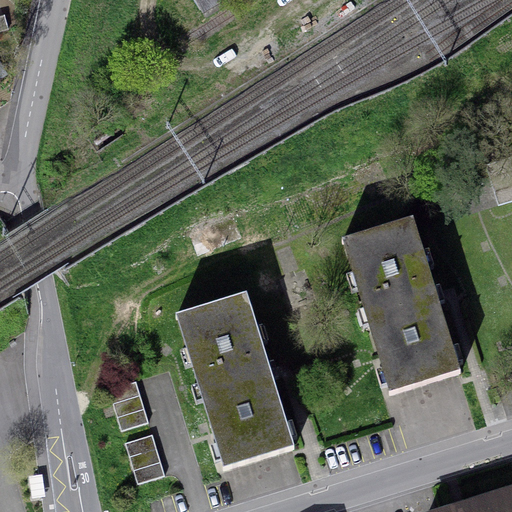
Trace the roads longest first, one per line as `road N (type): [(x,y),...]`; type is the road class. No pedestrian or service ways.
road 1 (residential): [(17,169),(48,301),(78,511)]
road 2 (residential): [(511,444),(287,511)]
road 3 (track): [(148,0),(152,44),(170,63),(188,66),(237,51),(311,0)]
road 4 (residential): [(53,0),(17,169)]
